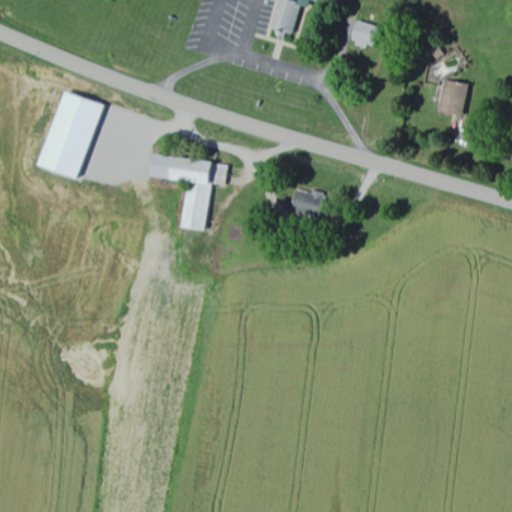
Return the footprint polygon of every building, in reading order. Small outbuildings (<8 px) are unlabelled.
[(298,35),(303,0),(315,0),(319,1),(319,0),(265,0),(261,29),(298,35)] [(350,46),(371,47),(371,22),(351,21),(350,46)] [(467,83),(442,80),(438,112),(464,115),(467,83)] [(74,180),(101,105),(60,91),(34,166),(74,180)] [(228,165),(150,154),(147,177),(186,182),(179,228),(204,231),(211,184),(225,186),(228,165)] [(290,216),(323,212),(321,200),(319,200),(318,191),(291,194),(292,203),(288,203),(290,216)]
